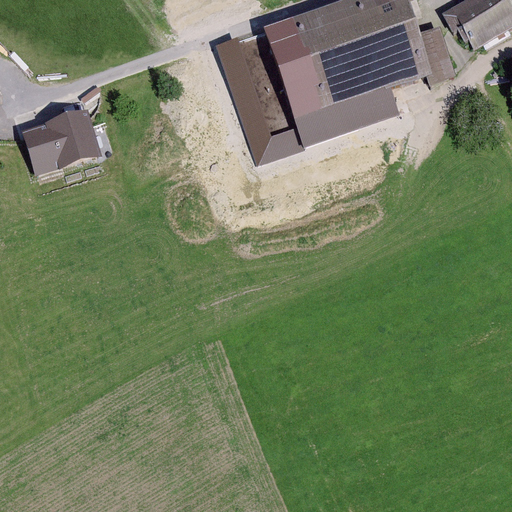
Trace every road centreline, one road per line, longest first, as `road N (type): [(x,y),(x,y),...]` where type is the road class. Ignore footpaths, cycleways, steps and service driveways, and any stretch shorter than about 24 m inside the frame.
road 1 (track): [(331,0),(15,115)]
road 2 (track): [(511,56),(454,95),(413,150)]
